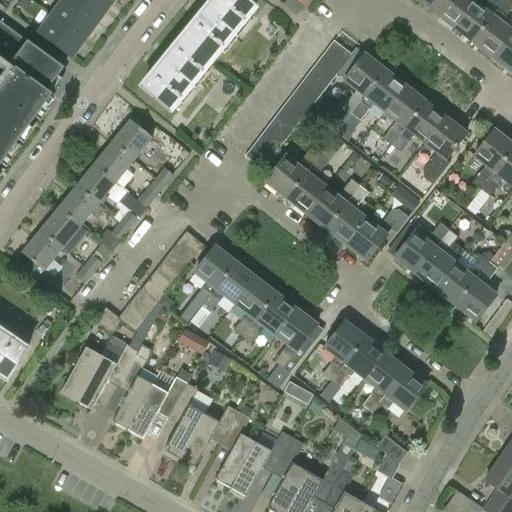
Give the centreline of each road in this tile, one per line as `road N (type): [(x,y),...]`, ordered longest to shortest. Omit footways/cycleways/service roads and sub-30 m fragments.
road 1 (residential): [(5,424),(103,290),(124,279),(171,223),(192,217),(235,164)]
road 2 (residential): [(471,400),(361,320),(356,264),(235,164)]
road 3 (residential): [(0,222),(169,0)]
road 4 (residential): [(235,164),(224,154),(232,142),(318,34),(337,29),(359,0)]
road 5 (residential): [(511,121),(501,87),(383,0)]
road 6 (residential): [(160,511),(5,424)]
road 7 (residential): [(409,511),(471,400)]
